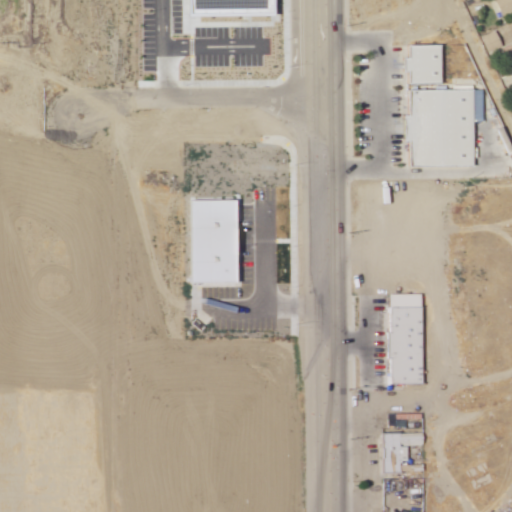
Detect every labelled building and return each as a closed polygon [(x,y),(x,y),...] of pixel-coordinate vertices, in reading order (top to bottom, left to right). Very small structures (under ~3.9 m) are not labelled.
[(278,0),(236,0),(191,0),(191,17),(278,16),(278,0)] [(511,44),(511,35),(508,25),(483,36),(490,54),(511,44)] [(444,45),(411,45),(411,58),(406,58),(406,73),(411,73),(411,84),(443,85),(444,45)] [(484,90),(411,90),(411,115),(407,115),(407,143),(412,143),(412,167),(475,167),(475,122),(484,122),(484,90)] [(424,295),(390,295),(391,385),(424,384),(424,295)] [(384,434),(385,473),(414,472),(413,464),(409,464),(409,446),(425,446),(425,433),(384,434)]
